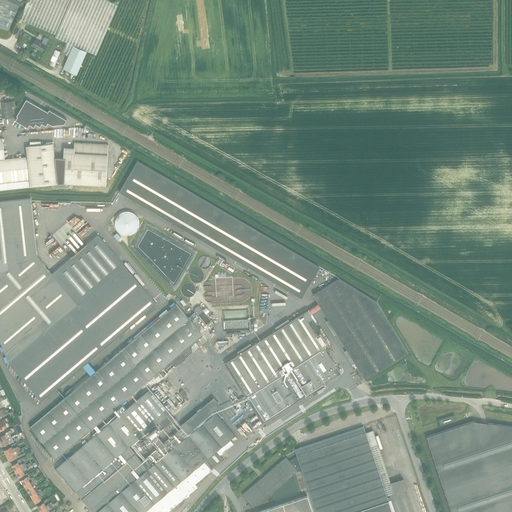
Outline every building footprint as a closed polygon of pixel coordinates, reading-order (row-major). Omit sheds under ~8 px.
[(21,0),(0,0),(0,27),(8,31),(21,0)] [(27,1),(19,18),(26,21),(26,22),(25,24),(28,25),(29,23),(55,35),(54,37),(66,42),(63,50),(67,52),(66,55),(68,56),(63,68),(77,74),(87,51),(95,55),(96,55),(107,30),(108,27),(117,5),(113,3),(111,2),(106,0),(28,0),(28,1),(27,1)] [(42,51),(47,42),(49,39),(45,37),(44,38),(43,37),(42,39),(43,40),(41,43),(35,39),(31,45),(39,49),(42,51)] [(53,49),(49,64),(55,65),(59,50),(53,49)] [(47,112),(26,99),(16,116),(17,116),(15,120),(27,128),(29,124),(33,127),(35,124),(40,126),(41,123),(46,125),(47,122),(52,125),(64,124),(66,120),(49,110),(47,112)] [(12,109),(12,107),(15,106),(15,100),(11,101),(1,102),(1,110),(12,109)] [(2,118),(13,117),(12,109),(1,110),(2,118)] [(0,189),(32,186),(57,183),(64,183),(106,185),(108,144),(74,142),(73,152),(65,152),(65,159),(54,157),(53,144),(53,141),(28,143),(29,158),(5,161),(2,138),(0,138),(0,189)] [(301,298),(319,267),(137,161),(119,192),(301,298)] [(98,235),(52,274),(37,256),(31,200),(30,198),(0,201),(0,340),(8,362),(41,401),(156,303),(98,235)] [(139,226),(139,223),(139,221),(138,218),(137,216),(136,215),(134,213),(132,212),(130,211),(127,211),(125,211),(122,211),(120,213),(118,214),(116,216),(116,218),(115,220),(114,223),(115,225),(115,227),(116,230),(118,232),(120,233),(122,234),(124,235),(127,235),(129,235),(131,235),(133,233),(135,232),(137,230),(138,228),(139,226)] [(79,233),(91,225),(89,223),(77,230),(79,233)] [(73,251),(76,248),(80,245),(83,242),(77,234),(70,240),(67,243),(73,251)] [(51,247),(59,257),(61,256),(53,246),(51,247)] [(365,380),(408,353),(377,302),(338,279),(313,294),(365,380)] [(312,311),(320,306),(317,302),(309,307),(312,311)] [(56,458),(202,335),(176,304),(30,427),(56,458)] [(202,310),(198,305),(193,309),(198,315),(202,310)] [(272,316),(284,309),(283,307),(271,314),(272,316)] [(324,383),(340,372),(324,347),(331,343),(309,308),(226,362),(267,425),(326,387),(324,383)] [(11,366),(7,369),(14,379),(19,375),(11,366)] [(154,375),(156,378),(166,373),(164,369),(154,375)] [(149,389),(56,468),(92,511),(164,511),(182,497),(183,498),(196,486),(193,483),(223,458),(222,458),(216,451),(230,439),(235,435),(215,412),(210,416),(201,424),(188,435),(186,433),(187,433),(213,411),(207,403),(180,425),(182,427),(164,443),(157,435),(175,420),(149,389)] [(511,511),(511,426),(488,423),(476,427),(474,421),(426,437),(439,475),(450,511),(511,511)] [(297,456),(289,461),(286,457),(242,494),(253,507),(301,466),(315,511),(312,511),(307,495),(257,511),(392,511),(388,501),(383,485),(390,482),(373,430),(366,432),(364,426),(295,449),(297,456)] [(5,434),(0,435),(0,441),(7,438),(11,436),(10,433),(11,432),(10,430),(4,433),(5,434)] [(14,442),(13,439),(11,436),(7,438),(0,441),(2,446),(9,443),(10,444),(14,442)] [(11,446),(4,450),(6,455),(16,451),(14,448),(12,449),(11,446)] [(14,452),(6,455),(9,461),(16,457),(15,454),(17,453),(17,454),(20,452),(19,449),(16,451),(14,452)] [(24,462),(19,465),(17,462),(12,466),(15,471),(25,465),(24,462)] [(24,474),(22,470),(27,467),(25,465),(15,471),(19,477),(24,474)] [(26,477),(21,480),(24,486),(30,482),(26,477)] [(28,492),(33,488),(30,482),(24,486),(28,492)] [(383,485),(388,501),(391,500),(395,511),(412,511),(405,489),(394,493),(390,482),(383,485)] [(31,497),(37,494),(33,488),(28,492),(31,497)] [(37,494),(31,497),(35,503),(41,500),(37,494)] [(40,511),(47,508),(43,502),(37,506),(40,511)]
